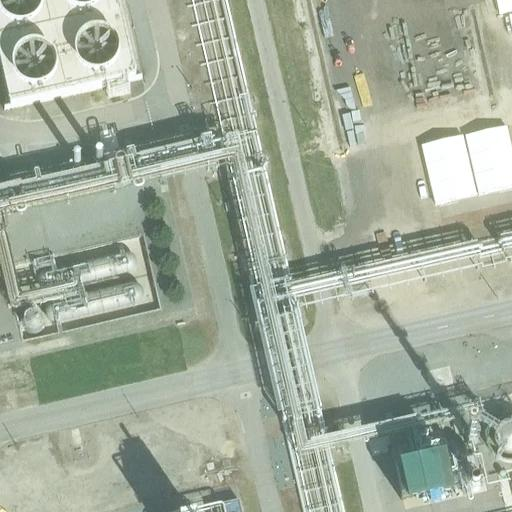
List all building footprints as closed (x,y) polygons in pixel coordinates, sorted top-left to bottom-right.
[(51,269),(52,276),(46,278),(48,287),(56,286),(57,289),(19,298),(1,221),(230,169),(258,294),(292,288),(225,0),(190,0),(223,142),(136,163),(134,154),(126,156),(128,165),(41,185),(39,176),(38,175),(36,175),(35,176),(34,177),(36,186),(21,190),(21,187),(0,192),(0,66),(11,116),(19,114),(18,110),(136,83),(116,0),(0,0),(0,275),(3,275),(12,313),(52,303),(55,317),(87,310),(81,279),(89,277),(88,268),(57,275),(53,260),(34,264),(36,272),(51,269)] [(209,118),(192,124),(199,144),(216,138),(209,118)] [(511,237),(332,278),(292,288),(258,294),(249,296),(267,372),(277,419),(287,417),(308,511),(239,511),(238,506),(211,511),(343,511),(330,453),(371,444),(405,436),(409,452),(404,454),(405,459),(409,458),(412,468),(399,471),(408,507),(445,498),(444,496),(467,490),(466,486),(481,482),(472,446),(473,445),(474,444),(475,441),(474,439),(472,438),(470,438),(468,438),(467,439),(466,441),(466,443),(462,444),(466,459),(450,463),(445,447),(420,453),(416,434),(472,422),(471,423),(495,437),(494,440),(494,444),(495,448),(496,450),(497,453),(499,455),(501,456),(503,458),(506,459),(509,459),(511,459),(511,426),(511,427),(507,427),(504,428),(502,429),(500,430),(482,420),(479,408),(474,410),(473,408),(368,432),(327,442),(309,363),(295,302),(335,293),(511,252),(511,237)] [(25,327),(25,330),(27,332),(29,334),(32,336),(35,336),(38,336),(40,334),(42,332),(43,329),(43,326),(43,323),(41,321),(38,319),(35,318),(32,318),(30,319),(27,321),(26,324),(25,327)] [(511,472),(501,474),(506,511),(511,510),(511,472)]
